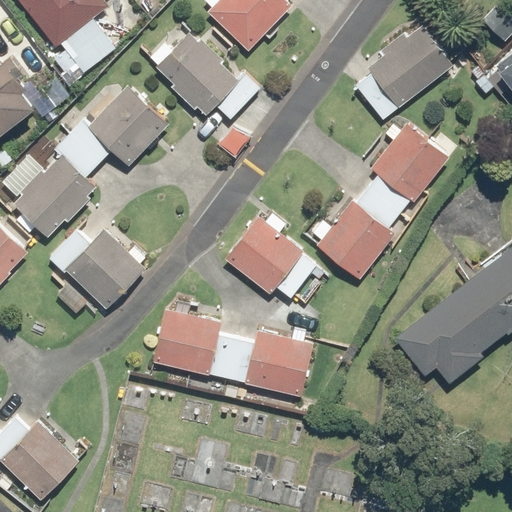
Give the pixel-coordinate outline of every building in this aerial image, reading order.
[(22,0),(57,44),(62,40),(85,69),(117,44),(93,14),(109,2),(106,0),(22,0)] [(208,9),(249,47),(293,2),(290,0),(209,0),(213,3),(208,9)] [(501,42),(511,29),(511,5),(506,0),(497,0),(478,20),(501,42)] [(356,80),(384,116),(455,61),(423,21),(408,33),(405,29),(380,48),(383,52),(368,63),(372,68),(356,80)] [(166,38),(151,53),(158,61),(156,63),(174,80),(172,83),(195,106),(198,103),(207,112),(217,101),(231,115),(261,83),(245,67),(238,74),(223,59),(225,56),(203,35),(200,37),(190,28),(173,46),(166,38)] [(504,77),(511,86),(511,46),(497,57),(509,73),(504,77)] [(0,130),(37,102),(24,85),(27,82),(18,71),(24,66),(10,50),(1,57),(0,55),(0,130)] [(130,162),(170,120),(128,81),(91,121),(84,114),(54,146),(61,151),(45,168),(43,165),(21,188),(23,191),(14,200),(24,209),(17,216),(30,229),(37,222),(49,233),(66,216),(69,219),(92,194),(89,191),(97,183),(87,174),(113,146),(130,162)] [(318,241),(361,275),(397,229),(390,224),(412,196),(415,198),(451,152),(408,119),(402,126),(394,120),(386,129),(394,135),(371,164),(379,170),(357,198),(353,196),(332,223),(323,216),(313,229),(322,236),(318,241)] [(259,212),(226,255),(272,290),(277,283),(292,294),(317,261),(302,250),(305,247),(259,212)] [(0,282),(13,269),(11,267),(29,249),(0,220),(0,282)] [(79,225),(50,255),(65,269),(67,267),(107,305),(147,265),(141,259),(146,254),(135,243),(130,248),(105,224),(91,238),(79,225)] [(437,362),(450,378),(485,351),(482,347),(511,324),(511,240),(394,333),(425,372),(437,362)] [(71,280),(57,293),(76,313),(90,300),(71,280)] [(166,305),(154,358),(210,371),(210,370),(246,378),(246,379),(302,393),(315,339),(258,326),(255,338),(220,330),(223,318),(166,305)] [(0,454),(1,455),(0,457),(42,496),(81,456),(40,417),(31,426),(17,412),(1,430),(0,429),(0,454)]
